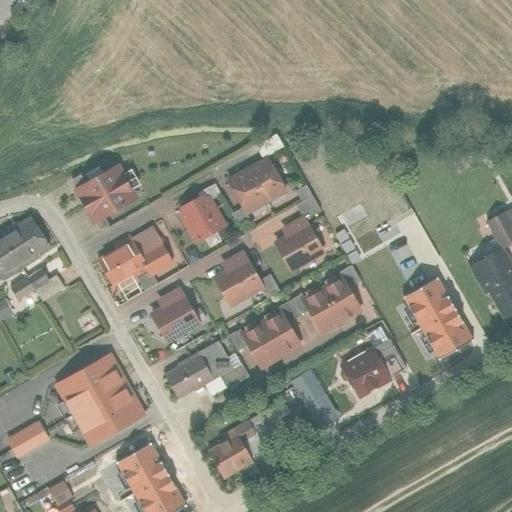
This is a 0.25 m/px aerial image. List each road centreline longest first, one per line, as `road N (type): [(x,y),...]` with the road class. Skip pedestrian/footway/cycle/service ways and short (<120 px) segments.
road 1 (residential): [(0,201),(21,199),(53,228),(203,504)]
road 2 (residential): [(511,332),(203,504)]
